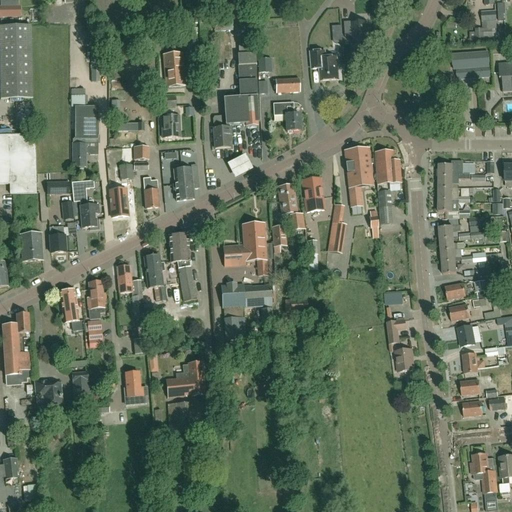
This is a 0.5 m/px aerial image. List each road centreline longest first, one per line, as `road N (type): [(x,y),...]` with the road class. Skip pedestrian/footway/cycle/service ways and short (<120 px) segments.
road 1 (residential): [(0,310),(345,135),(368,107)]
road 2 (residential): [(443,442),(410,144)]
road 3 (unclassified): [(368,107),(392,54),(418,31),(434,0)]
